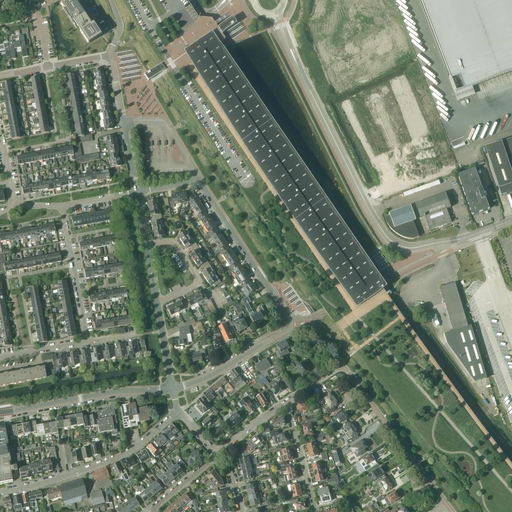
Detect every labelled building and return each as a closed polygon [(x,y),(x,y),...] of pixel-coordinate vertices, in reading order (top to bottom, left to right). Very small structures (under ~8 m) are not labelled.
[(74,0),(64,0),(60,3),(86,43),(100,34),(92,23),(90,25),(74,0)] [(511,71),(511,0),(421,0),(451,76),(450,77),(458,96),(472,91),(471,87),(511,71)] [(27,55),(24,39),(23,35),(18,36),(19,42),(13,43),(13,41),(7,42),(11,58),(11,59),(15,59),(14,49),(20,47),(21,50),(22,50),(23,56),(27,55)] [(385,287),(387,286),(378,272),(376,269),(366,255),(225,48),(224,48),(220,42),(215,35),(211,37),(210,38),(207,40),(202,43),(201,44),(199,46),(195,48),(191,51),(187,54),(191,61),(194,64),(208,88),(220,107),(261,170),(285,206),(299,226),(311,242),(344,288),(345,291),(357,306),(359,305),(361,304),(369,298),(371,297),(373,296),(374,294),(382,289),(385,287)] [(7,59),(11,58),(7,42),(8,44),(0,45),(0,51),(5,50),(5,53),(6,53),(7,59)] [(103,72),(102,72),(101,69),(93,70),(94,74),(95,73),(95,76),(94,76),(95,80),(104,79),(103,72)] [(75,80),(79,80),(79,77),(77,78),(77,73),(73,74),(65,76),(66,82),(74,80),(75,80)] [(97,84),(98,90),(105,89),(104,86),(106,86),(104,79),(95,80),(96,85),(97,84)] [(99,100),(108,99),(107,91),(106,92),(105,89),(98,90),(98,93),(96,94),(97,100),(97,101),(99,100)] [(100,107),(101,110),(109,109),(108,106),(109,106),(108,99),(99,100),(99,104),(101,104),(101,107),(100,107)] [(72,113),(80,111),(79,108),(81,107),(84,106),(84,104),(71,106),(72,113)] [(100,120),(100,121),(112,118),(110,111),(109,111),(109,109),(101,110),(101,113),(99,113),(101,120),(100,120)] [(33,123),(46,120),(45,114),(37,115),(38,121),(37,121),(36,120),(33,120),(33,123)] [(74,125),(82,123),(82,120),(83,119),(87,118),(86,116),(82,117),(81,117),(73,119),(74,125)] [(112,126),(113,126),(112,118),(100,121),(102,120),(103,124),(104,124),(105,127),(104,127),(104,130),(112,129),(112,126)] [(115,138),(114,138),(114,136),(106,137),(106,141),(107,140),(109,147),(107,148),(117,146),(115,138)] [(511,138),(502,142),(511,172),(511,138)] [(511,191),(511,172),(502,142),(485,147),(501,196),(508,193),(507,193),(510,192),(511,192),(511,191)] [(108,155),(108,158),(118,156),(117,154),(118,154),(117,146),(107,148),(108,155)] [(118,156),(108,158),(109,161),(111,160),(112,167),(120,166),(119,158),(118,158),(118,156)] [(101,171),(103,180),(109,179),(108,171),(104,172),(103,167),(100,167),(101,171)] [(97,181),(95,172),(92,173),(91,171),(90,168),(88,168),(89,172),(91,181),(97,180),(97,181)] [(484,193),(475,168),(458,175),(472,215),(490,209),(486,198),(487,196),(485,193),(484,193)] [(85,183),(83,174),(83,176),(80,176),(79,175),(78,171),(76,172),(77,175),(77,177),(78,185),(85,183)] [(72,186),(71,177),(68,177),(68,175),(66,175),(66,172),(63,173),(66,186),(72,185),(72,186)] [(186,193),(179,194),(181,203),(181,205),(187,204),(187,203),(193,193),(186,194),(186,193)] [(194,209),(202,204),(198,198),(197,198),(193,193),(187,203),(190,203),(194,209)] [(451,222),(447,209),(451,208),(446,193),(416,204),(421,218),(425,217),(430,230),(451,222)] [(174,204),(181,203),(179,194),(172,196),(172,197),(169,197),(171,206),(172,208),(174,207),(174,206),(174,204)] [(150,209),(158,207),(158,203),(159,203),(159,200),(148,202),(150,209)] [(198,218),(206,213),(205,211),(206,210),(202,204),(194,209),(197,215),(196,215),(198,218)] [(409,239),(413,239),(419,237),(413,221),(416,220),(411,206),(389,213),(390,216),(385,217),(387,223),(389,226),(390,228),(392,229),(393,231),(398,234),(402,237),(405,238),(407,238),(409,239)] [(155,219),(162,218),(161,211),(159,211),(158,207),(150,209),(151,216),(154,215),(155,219)] [(109,221),(113,220),(111,208),(105,209),(106,213),(101,214),(101,212),(99,212),(99,214),(94,215),(94,213),(92,214),(93,215),(88,216),(88,215),(86,215),(86,216),(81,217),(81,216),(79,216),(79,218),(75,219),(74,217),(71,218),(73,228),(73,227),(73,226),(76,226),(76,227),(80,226),(80,225),(82,225),(83,226),(87,225),(86,224),(89,223),(89,224),(93,224),(93,223),(96,222),(96,223),(100,222),(100,221),(102,221),(103,222),(107,221),(106,220),(109,220),(109,221)] [(205,226),(213,221),(209,215),(208,215),(206,213),(198,218),(200,221),(201,220),(205,226)] [(154,230),(162,228),(162,224),(163,224),(162,218),(155,219),(156,222),(152,223),(154,230)] [(209,235),(217,230),(216,228),(216,227),(213,221),(205,226),(208,232),(207,232),(209,235)] [(48,238),(50,238),(47,225),(41,226),(43,235),(43,234),(46,233),(47,235),(48,238)] [(38,242),(35,228),(29,230),(29,228),(31,238),(34,237),(35,239),(36,242),(38,242)] [(162,228),(154,230),(155,237),(165,235),(165,232),(163,232),(162,228)] [(183,242),(190,237),(188,234),(189,233),(188,230),(179,236),(183,242)] [(216,243),(224,238),(219,232),(217,230),(209,235),(211,238),(212,237),(216,243)] [(192,250),(199,245),(199,244),(197,245),(194,240),(192,241),(190,237),(183,242),(187,248),(189,246),(192,250)] [(220,253),(228,247),(227,245),(227,244),(224,238),(216,243),(219,249),(218,249),(220,253)] [(98,253),(100,253),(97,239),(91,241),(93,249),(96,248),(96,250),(97,250),(98,253)] [(195,261),(202,256),(200,252),(201,251),(198,246),(200,245),(199,245),(192,250),(193,253),(191,254),(195,261)] [(227,260),(235,255),(230,249),(228,247),(220,253),(222,255),(223,254),(227,260)] [(53,255),(54,263),(61,262),(59,254),(56,254),(55,253),(54,249),(52,250),(53,255)] [(34,258),(31,259),(30,257),(29,254),(27,254),(28,258),(28,259),(30,267),(36,266),(34,258)] [(231,269),(239,264),(237,262),(238,261),(235,255),(227,260),(230,266),(229,266),(231,269)] [(24,268),(22,260),(19,261),(18,259),(17,256),(15,256),(16,260),(16,262),(17,270),(24,268)] [(203,268),(210,264),(206,258),(204,259),(202,256),(195,261),(198,266),(201,265),(203,268)] [(110,274),(109,266),(105,266),(104,265),(104,261),(101,262),(104,275),(110,274)] [(85,278),(92,277),(90,268),(89,264),(87,265),(88,268),(83,268),(84,271),(85,278)] [(98,276),(96,266),(92,267),(91,264),(89,264),(90,268),(92,277),(98,276)] [(206,279),(214,274),(212,271),(213,270),(210,264),(203,268),(205,271),(203,273),(206,279)] [(239,264),(231,269),(233,272),(236,278),(238,277),(246,272),(241,266),(239,264)] [(242,286),(250,281),(248,279),(249,278),(246,272),(238,277),(241,283),(240,283),(242,286)] [(213,283),(215,286),(221,282),(219,279),(218,277),(216,278),(214,274),(206,279),(210,285),(213,283)] [(292,282),(289,284),(299,298),(304,305),(307,310),(310,314),(314,312),(309,305),(317,299),(316,298),(312,292),(306,284),(300,276),(292,282)] [(250,281),(242,286),(245,291),(245,290),(246,292),(247,292),(249,294),(256,289),(252,283),(251,283),(250,281)] [(487,378),(478,349),(471,325),(468,326),(455,283),(440,288),(453,331),(444,333),(447,343),(475,382),(487,378)] [(60,295),(68,293),(67,287),(59,289),(59,291),(58,293),(54,294),(55,296),(59,295),(60,295)] [(202,294),(201,292),(200,293),(200,291),(193,295),(197,303),(201,301),(202,302),(208,299),(204,293),(202,294)] [(107,292),(101,293),(102,298),(103,303),(106,303),(107,303),(107,306),(108,309),(110,308),(109,305),(109,302),(109,301),(108,300),(107,292)] [(99,304),(103,303),(101,293),(95,294),(97,308),(99,307),(99,304)] [(95,308),(97,308),(95,294),(89,296),(90,304),(94,303),(95,305),(95,308)] [(197,303),(193,295),(187,298),(188,301),(185,302),(188,309),(194,306),(195,308),(199,306),(197,303)] [(262,316),(266,314),(262,306),(258,309),(259,311),(254,314),(248,303),(251,302),(249,299),(243,302),(245,305),(254,324),(264,318),(262,316)] [(188,309),(185,302),(183,303),(182,302),(181,302),(181,301),(174,304),(178,312),(182,310),(183,312),(188,309)] [(238,313),(242,311),(237,302),(233,304),(238,313)] [(175,314),(178,312),(174,304),(168,307),(173,317),(175,315),(175,314)] [(120,326),(118,318),(112,319),(112,318),(114,317),(113,314),(111,314),(112,319),(114,327),(120,326)] [(233,322),(235,324),(234,324),(238,330),(237,333),(240,334),(240,331),(247,328),(246,327),(247,326),(243,320),(240,315),(232,319),(233,322)] [(108,329),(106,321),(103,321),(102,320),(101,316),(99,316),(101,330),(108,329)] [(185,327),(186,327),(183,321),(176,325),(179,330),(182,329),(185,327)] [(217,328),(219,332),(221,331),(226,342),(227,343),(229,342),(229,341),(233,339),(225,323),(219,326),(219,327),(217,328)] [(219,332),(217,328),(216,326),(213,327),(216,335),(214,336),(215,336),(210,338),(215,349),(216,349),(217,350),(218,349),(219,348),(219,347),(221,346),(218,338),(221,336),(219,332)] [(178,339),(174,340),(175,345),(176,348),(180,347),(179,345),(184,345),(184,346),(188,346),(188,345),(186,334),(188,334),(187,328),(185,328),(185,327),(182,329),(182,330),(183,335),(179,336),(179,338),(178,338),(178,339)] [(289,353),(287,350),(291,347),(287,340),(277,346),(279,349),(277,350),(281,358),(289,353)] [(126,347),(127,354),(127,355),(135,354),(135,352),(138,352),(137,341),(129,343),(130,346),(126,347)] [(126,347),(125,347),(125,344),(117,345),(118,349),(114,349),(114,350),(115,356),(116,357),(123,356),(123,355),(127,354),(126,347)] [(114,350),(114,349),(113,346),(105,347),(106,351),(102,352),(103,358),(104,358),(104,360),(111,358),(111,357),(115,356),(114,350)] [(102,352),(101,348),(94,350),(94,353),(90,354),(91,361),(92,361),(92,362),(100,361),(99,359),(103,358),(102,352)] [(90,354),(89,350),(82,352),(82,355),(78,356),(79,356),(78,356),(80,363),(80,364),(88,363),(87,361),(91,361),(90,354)] [(193,362),(202,360),(202,359),(206,358),(204,350),(200,351),(200,352),(191,353),(193,362)] [(79,356),(78,356),(78,353),(70,354),(71,357),(67,358),(68,365),(68,366),(76,365),(76,364),(80,363),(78,356),(79,356)] [(54,369),(64,367),(64,366),(68,365),(67,358),(66,358),(66,355),(58,356),(59,360),(53,361),(54,369)] [(265,359),(256,365),(260,372),(270,366),(265,359)] [(300,364),(297,360),(292,363),(297,371),(298,370),(303,377),(310,372),(309,371),(309,370),(309,369),(308,368),(307,368),(303,362),(300,364)] [(0,386),(15,383),(31,380),(46,378),(46,377),(49,377),(48,370),(45,370),(44,366),(39,367),(35,368),(29,369),(23,370),(19,371),(13,372),(7,373),(4,374),(0,374),(0,386)] [(246,384),(243,381),(234,369),(229,372),(231,374),(227,377),(235,388),(228,394),(230,397),(231,396),(231,397),(233,395),(246,384)] [(267,371),(259,375),(265,384),(268,383),(264,377),(269,375),(267,371)] [(261,387),(265,384),(259,375),(253,379),(256,383),(258,382),(261,387)] [(220,388),(221,387),(227,382),(223,377),(215,384),(218,389),(220,388)] [(276,383),(274,380),(269,384),(271,387),(270,387),(276,395),(284,389),(279,381),(276,383)] [(215,384),(210,388),(216,395),(216,396),(218,398),(220,396),(218,393),(220,392),(223,389),(221,387),(220,388),(218,389),(215,384)] [(210,388),(202,396),(203,397),(202,398),(208,404),(216,396),(216,395),(210,388)] [(328,403),(335,399),(330,392),(328,394),(329,395),(325,398),(322,394),(316,398),(318,403),(323,399),(325,401),(326,400),(328,403)] [(263,407),(267,405),(267,404),(268,403),(262,393),(256,397),(263,407)] [(253,410),(255,408),(245,397),(237,404),(241,408),(244,406),(250,413),(251,412),(253,410)] [(202,398),(196,403),(198,406),(197,407),(201,412),(203,411),(204,412),(210,407),(208,404),(202,398)] [(335,399),(328,403),(328,404),(327,404),(329,407),(327,409),(327,411),(328,413),(331,414),(334,411),(334,409),(333,408),(338,404),(335,399)] [(301,401),(299,402),(298,407),(298,409),(299,409),(300,412),(309,408),(308,408),(311,407),(308,400),(305,401),(305,400),(301,402),(301,401)] [(136,410),(135,403),(120,406),(124,428),(134,426),(133,420),(129,421),(128,417),(134,416),(137,415),(136,410)] [(97,425),(99,433),(117,430),(116,424),(117,423),(115,417),(116,417),(114,411),(114,409),(115,409),(114,406),(109,407),(107,408),(99,411),(99,409),(94,410),(97,425)] [(133,420),(134,426),(137,426),(137,422),(149,420),(148,413),(147,411),(147,406),(139,408),(139,409),(136,410),(137,415),(134,416),(128,417),(129,421),(133,420)] [(90,427),(97,425),(94,410),(95,415),(88,416),(90,427)] [(238,412),(234,415),(233,414),(231,416),(237,424),(242,420),(239,416),(240,415),(238,412)] [(343,414),(342,412),(334,418),(336,422),(338,420),(341,423),(348,418),(344,413),(343,414)] [(84,428),(81,414),(75,415),(77,426),(81,425),(81,427),(84,427),(84,428)] [(90,427),(88,416),(82,417),(82,414),(81,414),(84,428),(90,427)] [(70,427),(77,426),(75,415),(68,416),(70,427)] [(63,428),(70,427),(68,416),(61,417),(63,428)] [(237,424),(231,416),(229,418),(230,419),(226,422),(228,425),(229,424),(232,428),(237,424)] [(57,429),(63,428),(61,417),(55,419),(55,422),(57,433),(58,433),(57,429)] [(211,420),(209,417),(202,423),(207,428),(213,422),(215,420),(213,418),(211,420)] [(276,427),(285,425),(283,418),(278,419),(278,420),(275,421),(273,422),(273,426),(276,425),(276,427)] [(303,431),(312,429),(311,426),(312,426),(313,425),(314,424),(314,423),(314,422),(313,419),(303,422),(304,425),(302,426),(303,428),(302,428),(303,431)] [(30,433),(37,432),(35,421),(28,422),(30,433)] [(44,435),(43,424),(36,426),(35,421),(37,432),(38,436),(44,435)] [(345,434),(354,428),(350,422),(349,424),(347,421),(336,428),(338,431),(343,428),(344,429),(343,430),(343,431),(345,434)] [(24,434),(30,433),(28,422),(22,424),(24,434)] [(51,434),(57,433),(55,422),(49,423),(51,434)] [(219,422),(213,427),(216,431),(213,434),(216,438),(219,436),(221,437),(224,434),(222,433),(221,432),(225,429),(222,426),(223,426),(219,422)] [(51,434),(49,423),(43,424),(44,435),(45,435),(51,434)] [(17,436),(24,434),(22,424),(15,425),(17,436)] [(167,428),(174,435),(178,431),(172,424),(167,428)] [(11,437),(17,436),(15,425),(9,426),(11,437)] [(0,455),(12,453),(10,447),(8,447),(4,427),(2,427),(1,428),(1,429),(0,429),(0,455)] [(172,437),(174,435),(167,428),(163,432),(169,439),(172,436),(172,437)] [(349,439),(346,441),(348,444),(343,447),(348,444),(349,443),(358,437),(356,434),(358,433),(354,428),(345,434),(349,439)] [(312,429),(303,431),(304,435),(305,435),(305,437),(314,435),(312,429)] [(272,432),(265,434),(270,433),(271,437),(276,436),(278,444),(282,443),(281,442),(289,440),(287,433),(286,433),(285,433),(284,433),(284,434),(283,434),(283,433),(281,434),(281,435),(280,435),(280,434),(279,435),(278,431),(272,432)] [(159,448),(167,441),(161,434),(153,441),(159,448)] [(252,440),(257,447),(259,449),(264,445),(262,444),(265,442),(260,435),(257,437),(256,436),(252,439),(252,440)] [(254,449),(257,447),(252,440),(251,441),(249,441),(246,443),(248,446),(245,449),(249,454),(253,451),(253,452),(255,450),(254,449)] [(157,454),(161,451),(153,441),(149,445),(155,451),(155,452),(157,454)] [(361,441),(351,448),(354,453),(355,452),(355,453),(356,452),(359,456),(365,451),(364,449),(367,447),(365,443),(364,442),(363,443),(361,441)] [(99,452),(102,452),(101,444),(98,445),(98,444),(90,446),(91,448),(92,455),(92,456),(93,456),(97,456),(96,455),(100,455),(99,452)] [(157,454),(155,452),(155,451),(149,445),(146,447),(154,457),(157,454)] [(81,451),(81,449),(80,446),(77,447),(78,451),(71,453),(72,456),(72,460),(73,463),(74,463),(77,463),(77,462),(80,462),(80,460),(83,459),(81,451)] [(90,456),(92,455),(91,448),(88,448),(81,449),(81,451),(83,459),(84,459),(84,460),(87,459),(90,458),(90,456)] [(276,449),(276,451),(277,452),(279,452),(280,457),(292,454),(291,450),(290,448),(282,450),(282,449),(281,448),(276,449)] [(316,448),(309,450),(309,453),(309,454),(309,455),(310,456),(310,457),(318,455),(316,448)] [(141,463),(150,457),(145,449),(136,455),(141,463)] [(193,449),(188,453),(191,457),(188,459),(188,461),(189,461),(187,463),(190,466),(202,456),(200,454),(200,453),(199,451),(198,452),(198,451),(195,453),(195,452),(193,449)] [(337,452),(332,453),(335,463),(341,461),(338,452),(337,452)] [(17,473),(14,454),(14,453),(12,453),(0,455),(0,484),(13,482),(10,471),(13,470),(14,474),(17,473)] [(282,462),(280,462),(281,466),(287,465),(286,461),(293,459),(292,457),(293,457),(292,454),(280,457),(282,462)] [(371,454),(359,462),(366,471),(376,465),(374,461),(375,460),(374,459),(374,458),(373,457),(372,457),(371,454)] [(127,469),(135,464),(131,457),(128,459),(127,459),(123,461),(127,469)] [(174,466),(170,461),(168,463),(178,475),(181,472),(181,471),(182,471),(180,469),(182,467),(179,463),(177,464),(176,464),(174,466)] [(314,470),(321,468),(321,466),(323,466),(324,464),(322,461),(319,462),(319,463),(312,464),(312,465),(312,466),(312,467),(313,468),(314,470)] [(117,474),(118,473),(119,472),(122,471),(118,462),(111,466),(115,474),(116,474),(117,474)] [(173,478),(178,475),(168,463),(165,465),(169,470),(168,471),(173,478)] [(287,465),(279,467),(281,473),(284,472),(287,471),(288,475),(297,473),(296,469),(295,469),(295,467),(289,469),(288,465),(287,465)] [(105,467),(91,474),(94,481),(108,474),(105,467)] [(173,478),(168,471),(165,473),(162,468),(159,470),(169,482),(173,478)] [(380,470),(379,468),(367,476),(369,478),(373,475),(376,479),(383,473),(383,472),(382,470),(381,470),(381,469),(380,470)] [(169,482),(159,470),(155,474),(159,478),(159,479),(164,485),(165,484),(166,484),(169,482)] [(210,479),(217,474),(214,470),(206,476),(207,476),(210,479)] [(288,475),(284,476),(286,482),(289,481),(290,481),(289,480),(298,478),(297,476),(298,476),(297,473),(288,475)] [(323,474),(315,476),(316,479),(315,479),(315,481),(316,481),(316,482),(324,480),(325,482),(328,481),(328,480),(326,473),(323,474)] [(218,475),(217,474),(210,479),(207,476),(206,476),(201,480),(205,484),(207,482),(210,485),(212,484),(217,480),(218,481),(221,479),(219,477),(219,476),(218,475)] [(384,474),(374,481),(376,483),(378,482),(382,487),(390,482),(386,477),(384,474)] [(133,484),(135,483),(132,478),(126,481),(131,488),(134,485),(133,484)] [(151,485),(157,492),(160,490),(160,489),(161,488),(156,481),(153,483),(152,482),(153,482),(149,478),(147,480),(151,485)] [(58,488),(54,489),(46,491),(49,500),(60,496),(62,502),(80,497),(82,500),(88,499),(86,495),(87,495),(82,479),(57,487),(58,488)] [(222,480),(222,479),(221,479),(218,481),(217,480),(212,484),(213,485),(214,485),(215,488),(223,485),(223,484),(222,480)] [(390,482),(382,487),(385,493),(393,488),(390,482)] [(290,484),(290,487),(291,487),(292,492),(301,490),(300,487),(299,485),(297,485),(296,483),(290,484)] [(149,499),(153,495),(147,488),(145,490),(141,485),(139,487),(149,499)] [(153,495),(157,492),(151,485),(147,488),(153,495)] [(149,499),(139,487),(137,489),(141,494),(138,495),(144,502),(145,501),(146,502),(149,499)] [(247,492),(247,494),(248,494),(248,496),(257,494),(256,491),(257,490),(260,490),(264,489),(263,487),(260,488),(257,488),(247,491),(247,492)] [(320,496),(329,494),(327,487),(319,490),(318,491),(319,493),(320,494),(320,496)] [(292,497),(281,500),(281,503),(286,502),(294,500),(294,497),(302,495),(301,493),(302,493),(301,490),(292,492),(293,495),(291,496),(292,497)] [(93,506),(104,502),(101,491),(89,494),(93,506)] [(186,494),(181,498),(186,504),(187,505),(192,501),(192,502),(193,502),(195,507),(198,506),(196,499),(193,500),(193,498),(189,492),(186,494)] [(388,505),(399,498),(397,495),(397,494),(396,493),(396,492),(395,492),(384,499),(388,505)] [(126,495),(134,508),(138,506),(138,505),(139,505),(135,498),(132,499),(129,494),(126,495)] [(329,494),(320,496),(321,499),(320,500),(321,502),(322,503),(331,501),(331,500),(332,500),(331,497),(330,497),(329,494)] [(129,511),(134,508),(126,495),(124,497),(127,502),(125,504),(129,511)] [(22,508),(19,496),(12,497),(14,505),(17,505),(18,509),(22,508)] [(4,507),(11,505),(10,498),(2,500),(4,507)] [(181,498),(176,501),(182,508),(185,506),(187,505),(186,504),(181,498)] [(294,500),(286,502),(287,504),(289,503),(291,504),(295,503),(297,510),(302,509),(305,509),(305,508),(306,508),(304,501),(299,503),(298,499),(294,500)] [(177,511),(182,508),(176,501),(172,505),(177,511)]
